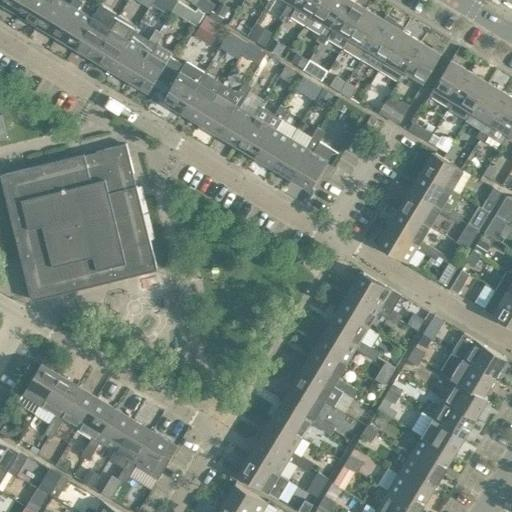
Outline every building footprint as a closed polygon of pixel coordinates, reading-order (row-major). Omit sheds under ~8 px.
[(3,0),(21,10),(27,0),(3,0)] [(40,22),(52,0),(27,0),(21,10),(40,22)] [(72,0),(70,4),(64,0),(52,0),(40,22),(58,33),(74,6),(78,8),(83,0),(72,0)] [(153,0),(152,2),(170,14),(172,10),(178,0),(153,0)] [(178,0),(172,10),(197,25),(205,12),(197,8),(195,10),(178,0)] [(217,0),(194,0),(192,3),(209,13),(217,0)] [(219,0),(218,0),(213,9),(225,16),(231,6),(219,0)] [(288,22),(291,16),(306,25),(320,0),(295,0),(294,3),(298,5),(293,14),(285,9),(280,18),(288,22)] [(294,3),(295,0),(289,0),(290,0),(285,9),(293,14),(298,5),(294,3)] [(331,25),(346,0),(320,0),(306,25),(321,33),(322,31),(330,36),(335,27),(331,25)] [(321,33),(317,40),(324,45),(329,38),(343,47),(367,8),(354,0),(346,0),(331,25),(335,27),(330,36),(322,31),(321,33)] [(93,17),(76,44),(95,55),(111,28),(119,15),(101,4),(93,17)] [(74,6),(58,33),(76,44),(93,17),(78,8),(74,6)] [(368,47),(385,19),(385,18),(367,8),(343,47),(358,55),(359,54),(366,58),(372,50),(368,47)] [(207,14),(197,31),(214,41),(224,24),(207,14)] [(359,54),(358,55),(380,69),(404,30),(395,24),(397,20),(387,14),(385,18),(385,19),(368,47),(372,50),(366,58),(359,54)] [(119,15),(111,28),(95,55),(113,66),(130,40),(138,26),(119,15)] [(273,32),(258,23),(250,35),(265,44),(273,32)] [(156,28),(150,39),(158,43),(164,33),(156,28)] [(399,80),(405,70),(422,41),(404,30),(380,69),(399,80)] [(230,31),(220,46),(239,57),(242,52),(248,42),(247,41),(230,31)] [(272,37),(267,46),(281,55),(287,45),(272,37)] [(144,48),(130,40),(113,66),(132,77),(148,51),(152,53),(158,43),(150,39),(144,48)] [(424,82),(442,53),(422,41),(405,70),(424,82)] [(267,53),(248,42),(242,52),(260,63),(267,53)] [(151,89),(159,76),(165,79),(176,61),(170,57),(173,52),(158,43),(152,53),(148,51),(132,77),(151,89)] [(303,68),(308,60),(296,53),(291,61),(303,68)] [(329,70),(310,58),(304,69),(323,80),(329,70)] [(451,59),(430,94),(449,106),(453,99),(471,71),(451,59)] [(172,83),(164,97),(183,108),(199,81),(203,84),(209,74),(186,61),(183,65),(176,61),(165,79),(172,83)] [(286,66),(279,77),(290,83),(297,73),(286,66)] [(472,110),(489,82),(471,71),(453,99),(472,110)] [(199,81),(183,108),(201,119),(223,83),(209,74),(203,84),(199,81)] [(337,74),(330,85),(340,91),(347,81),(337,74)] [(244,81),(238,92),(246,96),(252,86),(244,81)] [(351,97),(357,87),(347,81),(340,91),(351,97)] [(490,122),(508,93),(489,82),(472,110),(487,119),(481,128),(489,133),(494,124),(490,122)] [(223,83),(201,119),(220,131),(236,104),(240,106),(246,96),(238,92),(223,83)] [(323,88),(317,97),(328,104),(334,94),(323,88)] [(503,143),(509,133),(511,127),(511,95),(508,93),(490,122),(494,124),(489,133),(481,128),(476,136),(484,141),(488,134),(503,143)] [(393,108),(388,116),(399,123),(410,104),(403,100),(400,101),(390,94),(384,103),(393,108)] [(341,103),(338,108),(345,112),(346,109),(348,106),(341,103)] [(388,116),(393,108),(384,103),(380,111),(388,116)] [(236,104),(220,131),(238,142),(254,115),(240,106),(236,104)] [(289,109),(281,104),(275,114),(283,119),(289,109)] [(254,115),(238,142),(257,153),(273,126),(277,129),(283,119),(275,114),(269,124),(254,115)] [(0,142),(13,139),(7,115),(0,116),(0,142)] [(371,115),(364,127),(377,134),(384,123),(371,115)] [(414,121),(409,129),(420,135),(425,127),(414,121)] [(273,126),(257,153),(275,164),(291,137),(277,129),(273,126)] [(318,126),(312,136),(320,141),(326,131),(318,126)] [(429,140),(434,133),(425,127),(420,135),(429,140)] [(291,137),(275,164),(294,175),(310,149),(314,151),(320,141),(312,136),(306,146),(291,137)] [(313,187),(321,173),(320,173),(335,150),(320,141),(314,151),(310,149),(294,175),(313,187)] [(158,269),(152,243),(143,209),(127,143),(100,150),(4,173),(1,174),(31,294),(32,300),(77,289),(158,269)] [(450,161),(451,161),(436,152),(425,171),(460,192),(471,173),(453,162),(453,163),(450,161)] [(497,167),(491,163),(484,174),(491,178),(497,167)] [(461,193),(460,192),(425,171),(413,189),(441,206),(439,210),(449,216),(453,208),(452,208),(461,193)] [(502,192),(494,187),(482,206),(491,211),(502,192)] [(441,206),(413,189),(402,208),(430,225),(439,210),(441,206)] [(479,204),(468,222),(480,229),(485,220),(491,211),(482,206),(479,204)] [(430,225),(402,208),(391,226),(419,243),(417,247),(426,253),(431,245),(421,239),(430,225)] [(453,208),(449,216),(459,222),(464,214),(453,208)] [(380,245),(393,253),(408,262),(417,247),(419,243),(391,226),(380,245)] [(480,238),(474,248),(485,255),(491,244),(480,238)] [(313,258),(309,245),(297,248),(300,261),(309,259),(313,258)] [(437,259),(441,251),(431,245),(426,253),(437,259)] [(473,250),(467,260),(475,264),(481,254),(473,250)] [(445,285),(457,266),(451,263),(440,281),(445,285)] [(470,273),(462,268),(457,277),(465,282),(470,273)] [(377,279),(364,271),(353,290),(381,307),(378,311),(388,317),(393,309),(402,294),(377,279)] [(508,271),(497,290),(511,298),(511,273),(508,271)] [(450,288),(458,293),(465,282),(457,277),(450,288)] [(369,325),(378,311),(381,307),(353,290),(341,308),(369,325)] [(511,298),(497,290),(485,309),(511,325),(511,298)] [(181,301),(179,291),(163,295),(165,304),(181,301)] [(369,325),(341,308),(330,327),(358,344),(356,348),(366,354),(370,346),(361,340),(369,325)] [(393,309),(388,317),(398,323),(403,315),(393,309)] [(445,320),(435,314),(423,333),(424,334),(432,339),(433,339),(445,320)] [(417,316),(412,325),(419,330),(424,321),(417,316)] [(356,348),(358,344),(330,327),(319,345),(347,362),(356,348)] [(453,351),(495,377),(507,357),(465,332),(453,351)] [(424,334),(419,342),(427,347),(432,339),(424,334)] [(407,359),(419,366),(428,351),(417,344),(407,359)] [(347,362),(319,345),(308,364),(336,381),(333,385),(343,391),(348,383),(338,377),(347,362)] [(376,360),(381,352),(370,346),(366,354),(376,360)] [(451,377),(455,379),(456,379),(484,396),(484,395),(495,377),(453,351),(441,370),(452,376),(451,377)] [(39,366),(32,362),(28,369),(34,373),(39,366)] [(32,378),(33,378),(18,402),(36,413),(42,404),(59,376),(40,364),(39,366),(34,373),(32,378)] [(333,385),(336,381),(308,364),(297,382),(325,399),(334,405),(343,391),(333,385)] [(42,404),(57,412),(61,415),(78,387),(59,376),(42,404)] [(488,398),(484,395),(484,396),(456,379),(455,379),(444,398),(477,417),(488,398)] [(373,380),(369,388),(377,392),(382,384),(373,380)] [(325,399),(297,382),(285,401),(314,418),(311,422),(321,428),(326,420),(316,414),(325,399)] [(354,397),(358,389),(348,383),(343,391),(354,397)] [(403,389),(393,383),(389,390),(399,396),(403,389)] [(79,426),(96,398),(78,387),(61,415),(57,412),(51,422),(59,427),(65,417),(79,426)] [(385,396),(395,402),(399,396),(389,390),(385,396)] [(98,437),(115,409),(96,398),(79,426),(94,435),(98,437)] [(468,433),(467,432),(477,417),(444,398),(433,416),(466,437),(468,433)] [(302,436),(311,422),(314,418),(285,401),(274,419),(302,436)] [(116,448),(133,420),(115,409),(98,437),(94,435),(88,444),(96,449),(102,440),(116,448)] [(463,439),(464,440),(466,437),(433,416),(422,435),(454,454),(463,439)] [(302,436),(274,419),(263,438),(291,455),(289,459),(298,465),(303,457),(294,451),(302,436)] [(135,459),(152,431),(133,420),(116,448),(110,458),(125,467),(131,457),(135,459)] [(326,420),(321,428),(331,434),(336,426),(326,420)] [(367,427),(378,433),(381,427),(370,421),(367,427)] [(59,427),(51,422),(44,432),(53,437),(59,427)] [(16,430),(6,424),(1,431),(11,437),(16,430)] [(362,434),(373,441),(378,433),(367,427),(362,434)] [(170,443),(152,431),(135,459),(131,457),(125,467),(133,472),(136,465),(158,479),(171,458),(164,454),(170,443)] [(446,470),(445,469),(454,454),(422,435),(411,453),(444,474),(446,470)] [(29,455),(0,437),(0,464),(9,469),(17,475),(29,455)] [(280,473),(289,459),(291,455),(263,438),(252,456),(280,473)] [(170,443),(164,454),(171,458),(179,445),(172,441),(170,443)] [(96,449),(88,444),(82,455),(90,460),(96,449)] [(363,461),(350,453),(344,464),(357,471),(363,461)] [(441,476),(442,477),(444,474),(411,453),(399,472),(432,491),(441,476)] [(240,475),(277,497),(289,478),(280,473),(252,456),(240,475)] [(309,471),(314,463),(303,457),(298,465),(309,471)] [(0,483),(9,469),(0,464),(0,483)] [(344,489),(354,472),(356,473),(357,471),(344,464),(333,482),(344,489)] [(133,472),(125,467),(118,477),(126,482),(133,472)] [(101,474),(91,468),(83,480),(94,486),(101,474)] [(55,471),(43,490),(50,495),(56,485),(62,475),(55,471)] [(319,471),(308,489),(318,496),(329,477),(319,471)] [(424,507),(423,506),(432,491),(399,472),(388,490),(422,510),(424,507)] [(63,489),(69,479),(62,475),(56,485),(63,489)] [(262,511),(268,502),(236,482),(225,501),(223,500),(222,501),(241,511),(262,511)] [(420,511),(422,510),(388,490),(377,509),(382,511),(420,511)] [(335,500),(326,494),(322,501),(331,506),(335,500)] [(40,505),(30,499),(26,505),(36,511),(40,505)] [(299,510),(301,511),(308,511),(313,503),(305,499),(299,510)] [(96,511),(123,511),(104,500),(96,511)] [(215,511),(241,511),(222,501),(215,511)] [(318,507),(326,511),(327,511),(331,506),(322,501),(318,507)]
